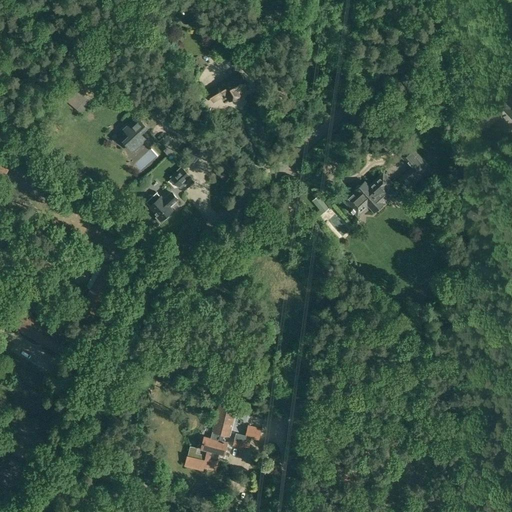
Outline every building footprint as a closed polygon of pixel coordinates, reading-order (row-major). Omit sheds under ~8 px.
[(237,35),(232,43),(240,48),(249,35),(240,28),(236,34),(237,35)] [(218,85),(208,91),(213,99),(223,93),(224,95),(226,94),(229,100),(230,100),(231,100),(232,101),(233,101),(234,102),(235,102),(236,101),(237,101),(238,100),(239,99),(239,98),(239,97),(239,96),(239,95),(239,94),(241,93),(240,92),(248,87),(245,82),(246,82),(246,81),(246,80),(246,79),(246,78),(246,77),(246,76),(245,76),(244,75),(244,74),(243,74),(242,74),(241,74),(240,74),(239,72),(218,85)] [(477,119),(486,129),(502,114),(510,124),(511,122),(511,110),(510,108),(510,107),(500,96),(489,107),(489,108),(477,119)] [(123,141),(132,151),(145,139),(140,133),(146,127),(137,118),(124,129),(130,135),(123,141)] [(169,134),(165,138),(171,144),(174,140),(169,134)] [(433,169),(432,169),(412,145),(401,155),(412,168),(399,179),(409,190),(433,169)] [(184,153),(194,162),(200,156),(190,147),(184,153)] [(0,156),(0,178),(2,180),(11,163),(0,156)] [(327,175),(335,165),(328,158),(319,168),(327,175)] [(172,178),(180,186),(188,179),(180,171),(172,178)] [(383,172),(368,185),(365,181),(361,185),(359,184),(357,187),(357,188),(354,190),(355,191),(345,199),(357,213),(368,204),(373,210),(394,192),(389,186),(393,183),(383,172)] [(152,197),(146,202),(150,207),(161,220),(173,210),(170,206),(179,199),(172,191),(163,199),(161,196),(160,197),(157,193),(152,197)] [(313,201),(320,210),(326,205),(319,196),(313,201)] [(92,321),(119,273),(104,264),(77,312),(92,321)] [(9,322),(58,351),(67,335),(59,331),(60,330),(55,328),(31,314),(31,313),(26,311),(18,307),(9,322)] [(63,360),(60,366),(71,371),(73,366),(63,360)] [(232,424),(234,416),(237,405),(220,400),(215,419),(212,431),(213,431),(211,438),(210,438),(204,436),(201,448),(207,450),(206,455),(196,452),(197,447),(190,445),(185,465),(203,469),(204,466),(215,470),(219,454),(224,455),(228,442),(222,441),(223,434),(229,435),(232,424)] [(304,402),(296,401),(295,410),(303,411),(304,402)] [(258,439),(261,429),(248,426),(246,436),(258,439)] [(248,448),(251,438),(243,436),(244,435),(236,433),(233,444),(248,448)] [(18,465),(0,470),(0,474),(5,489),(24,482),(23,478),(26,477),(23,470),(20,471),(18,465)]
